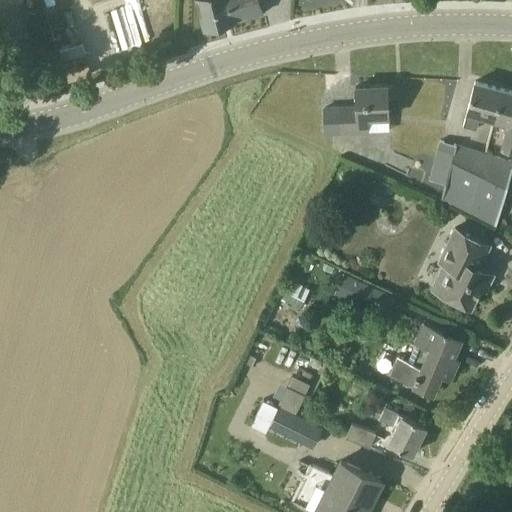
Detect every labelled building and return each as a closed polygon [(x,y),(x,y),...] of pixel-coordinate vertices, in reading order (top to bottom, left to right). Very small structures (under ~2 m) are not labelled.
[(197,0),(205,29),(236,21),(235,19),(264,12),(260,0),(197,0)] [(494,120),(502,89),(475,81),(463,124),(474,128),(478,116),(494,120)] [(389,131),(388,97),(393,97),(393,85),(356,86),(356,105),(338,106),(339,133),(389,131)] [(511,91),(502,89),(494,120),(507,124),(500,147),(511,150),(511,91)] [(480,173),(486,153),(456,145),(454,150),(437,145),(428,177),(445,182),(441,199),(468,212),(474,191),(479,173),(480,173)] [(511,170),(511,160),(495,156),(486,153),(480,173),(479,173),(474,191),(468,212),(496,226),(511,170)] [(377,193),(389,199),(394,187),(393,186),(382,181),(377,192),(377,193)] [(486,243),(469,234),(452,226),(436,258),(442,261),(430,287),(471,307),(481,287),(486,290),(494,274),(476,265),(486,243)] [(385,316),(394,296),(344,273),(335,293),(385,316)] [(289,280),(281,300),(301,309),(310,288),(289,280)] [(460,338),(425,323),(423,322),(408,359),(393,352),(385,372),(433,393),(441,374),(450,378),(458,359),(453,356),(460,338)] [(343,352),(342,352),(339,364),(341,365),(350,367),(353,355),(343,352)] [(247,353),(243,362),(251,366),(255,357),(247,353)] [(258,419),(314,447),(324,426),(280,405),(279,407),(267,401),(258,419)] [(426,426),(408,417),(384,405),(378,417),(394,424),(386,440),(413,453),(426,426)] [(370,445),(376,432),(353,421),(347,434),(370,445)] [(366,511),(382,480),(364,471),(339,459),(332,473),(313,464),(294,498),(314,509),(313,511),(314,511),(366,511)]
